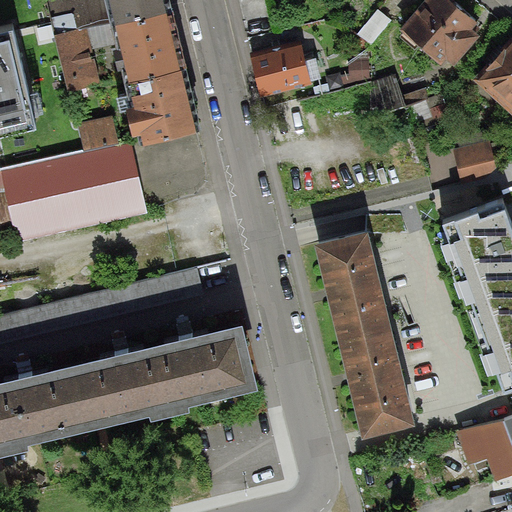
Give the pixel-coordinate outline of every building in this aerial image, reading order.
[(169,14),(165,0),(100,0),(107,29),(169,14)] [(415,0),(401,16),(452,61),(488,20),(465,0),(415,0)] [(182,68),(169,14),(107,29),(121,82),(182,68)] [(511,27),(471,71),(511,109),(511,27)] [(248,46),(258,91),(311,78),(301,33),(248,46)] [(19,34),(0,38),(0,124),(36,117),(19,34)] [(199,136),(182,68),(121,82),(116,84),(133,152),(199,136)] [(0,240),(141,208),(125,140),(0,168),(0,240)] [(458,149),(467,184),(488,175),(496,164),(490,141),(458,149)] [(511,214),(506,196),(443,218),(502,387),(511,383),(511,214)] [(370,214),(371,228),(408,232),(404,213),(370,214)] [(317,241),(340,337),(394,324),(371,228),(317,241)] [(237,324),(156,343),(169,396),(250,376),(237,324)] [(340,337),(363,433),(417,420),(394,324),(340,337)] [(92,415),(169,396),(156,343),(79,362),(92,415)] [(0,387),(11,434),(92,415),(79,362),(0,381),(0,387)] [(0,436),(11,434),(0,387),(0,436)] [(511,468),(511,413),(504,416),(460,427),(474,458),(487,451),(494,475),(511,468)]
